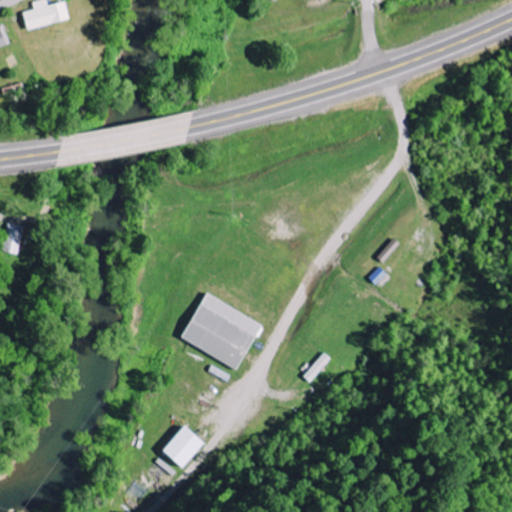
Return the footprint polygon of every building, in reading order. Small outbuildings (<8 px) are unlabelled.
[(70,2),(52,6),(50,0),(44,0),(35,2),(37,10),(27,12),(31,30),(74,20),(70,2)] [(0,28),(0,50),(11,47),(5,26),(0,28)] [(22,255),(25,227),(8,225),(5,253),(22,255)] [(268,326),(212,294),(187,340),(243,372),(268,326)] [(189,469),(212,445),(192,427),(170,452),(189,469)]
